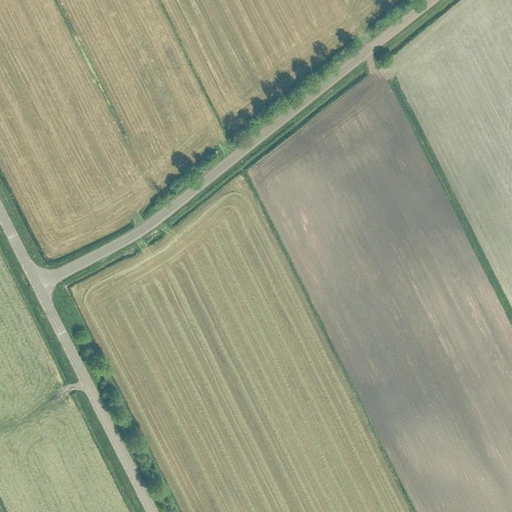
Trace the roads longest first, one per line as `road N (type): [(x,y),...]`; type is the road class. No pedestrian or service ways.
road 1 (tertiary): [(36,284),(158,217),(431,0)]
road 2 (tertiary): [(151,511),(36,284)]
